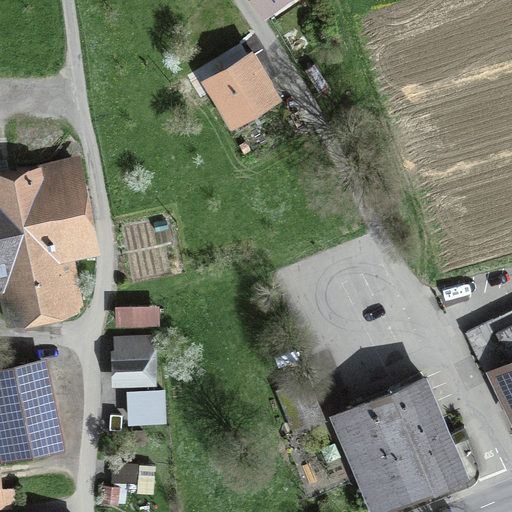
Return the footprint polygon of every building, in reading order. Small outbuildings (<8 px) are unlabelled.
[(259,0),(267,12),(268,11),(284,0),(259,0)] [(212,79),(233,115),(252,103),(256,111),(274,100),(275,99),(249,57),(212,79)] [(90,234),(75,161),(0,175),(0,282),(11,280),(17,307),(80,293),(69,238),(90,234)] [(159,308),(115,308),(115,327),(159,327),(159,308)] [(466,331),(487,373),(491,371),(511,413),(511,321),(498,329),(493,318),(466,331)] [(157,387),(155,335),(113,336),(113,350),(111,350),(112,388),(157,387)] [(42,361),(0,369),(0,431),(5,456),(59,444),(42,361)] [(336,414),(375,506),(463,470),(424,377),(336,414)] [(278,389),(295,431),(323,419),(306,378),(278,389)] [(167,424),(165,390),(128,393),(130,426),(167,424)] [(111,416),(110,430),(121,431),(122,416),(111,416)] [(102,499),(123,502),(125,487),(104,485),(102,499)]
